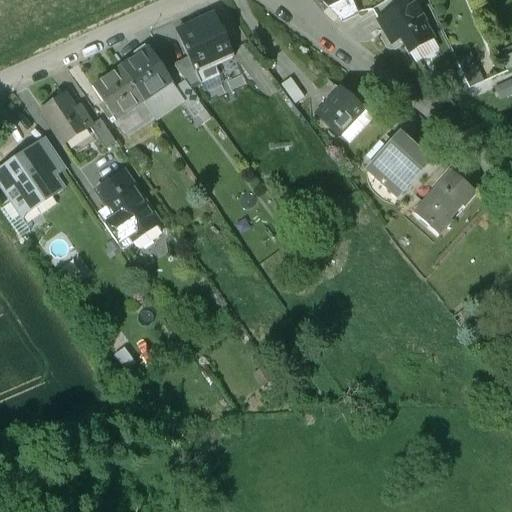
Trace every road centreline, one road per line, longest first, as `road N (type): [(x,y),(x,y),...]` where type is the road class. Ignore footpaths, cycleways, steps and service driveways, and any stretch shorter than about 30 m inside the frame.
road 1 (residential): [(511,162),(312,21),(297,0)]
road 2 (residential): [(181,0),(0,81)]
